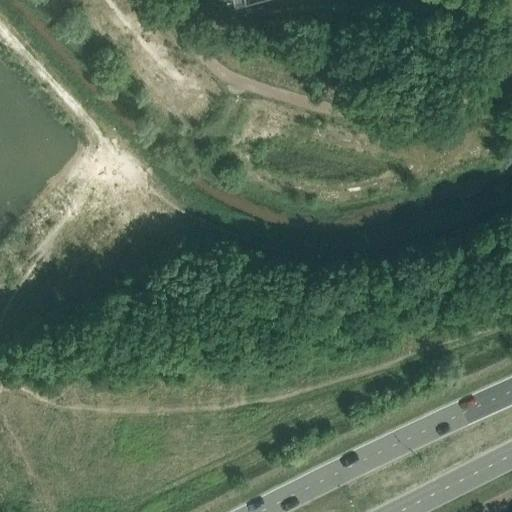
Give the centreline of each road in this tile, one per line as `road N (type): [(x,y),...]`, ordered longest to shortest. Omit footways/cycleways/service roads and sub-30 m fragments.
road 1 (primary): [(511,388),(255,511)]
road 2 (primary): [(394,511),(511,452)]
